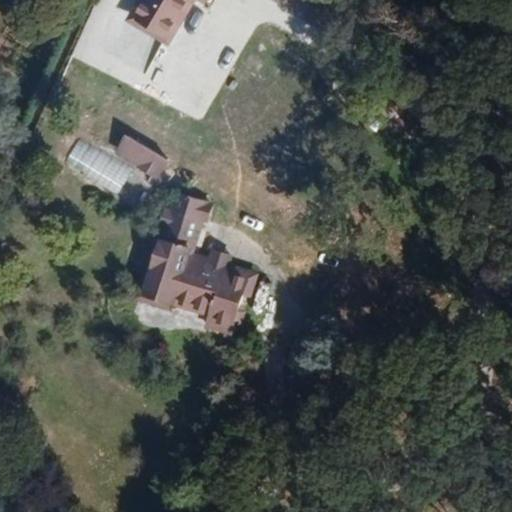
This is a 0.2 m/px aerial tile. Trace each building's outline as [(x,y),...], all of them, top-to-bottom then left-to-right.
[(137,0),(126,20),(162,42),(187,0),(137,0)] [(173,158),(129,129),(115,151),(161,178),(173,158)] [(78,140),(65,163),(119,195),(133,172),(78,140)] [(249,276),(191,257),(194,249),(204,217),(173,207),(163,239),(171,242),(164,261),(156,259),(146,290),(214,312),(211,322),(232,329),(244,293),(249,276)] [(260,270),(194,249),(191,257),(249,276),(244,293),(252,295),(260,270)]
